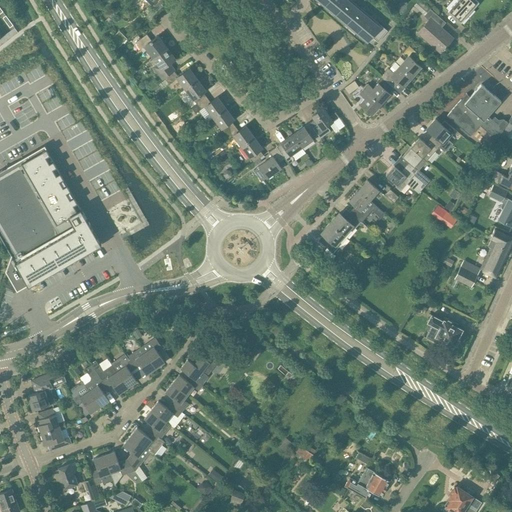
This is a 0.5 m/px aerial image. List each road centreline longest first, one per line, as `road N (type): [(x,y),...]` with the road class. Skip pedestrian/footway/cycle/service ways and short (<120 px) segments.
road 1 (secondary): [(58,13),(107,101),(212,240)]
road 2 (secondary): [(231,221),(211,210),(169,161),(58,13)]
road 3 (residential): [(327,88),(266,126),(164,21),(182,0)]
road 4 (secondary): [(249,276),(390,379),(447,407)]
road 5 (secondary): [(447,407),(267,260)]
road 6 (residential): [(365,143),(511,29)]
road 7 (residential): [(28,463),(110,435),(174,364)]
road 8 (residential): [(511,401),(462,379),(511,271)]
